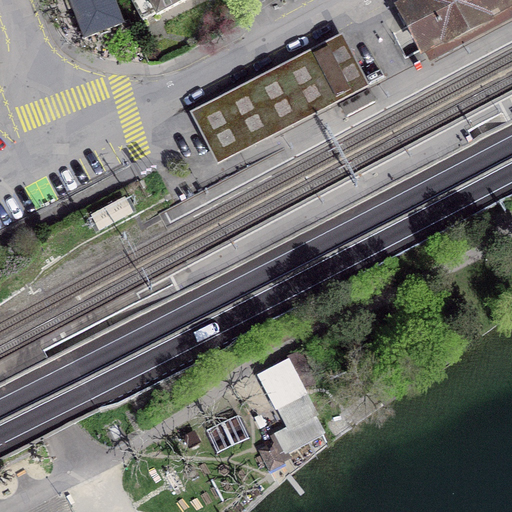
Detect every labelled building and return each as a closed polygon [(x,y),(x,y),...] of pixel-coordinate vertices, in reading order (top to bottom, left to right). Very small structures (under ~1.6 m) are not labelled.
[(122,24),(112,0),(69,0),(84,38),(122,24)] [(186,0),(130,0),(142,21),(156,14),(156,16),(186,0)] [(511,0),(419,0),(401,10),(422,50),(447,37),(447,39),(451,37),(454,41),(482,27),(480,22),(483,20),(483,18),(507,5),(507,3),(511,0)] [(368,85),(341,34),(213,100),(191,112),(218,164),(228,158),(368,85)] [(368,91),(341,105),(347,116),(374,102),(368,91)] [(124,199),(92,217),(99,231),(131,213),(124,199)] [(424,358),(433,370),(453,356),(446,343),(424,358)] [(276,435),(286,454),(322,435),(306,397),(280,410),(289,428),(276,435)] [(273,446),(262,452),(271,469),(282,464),(273,446)]
